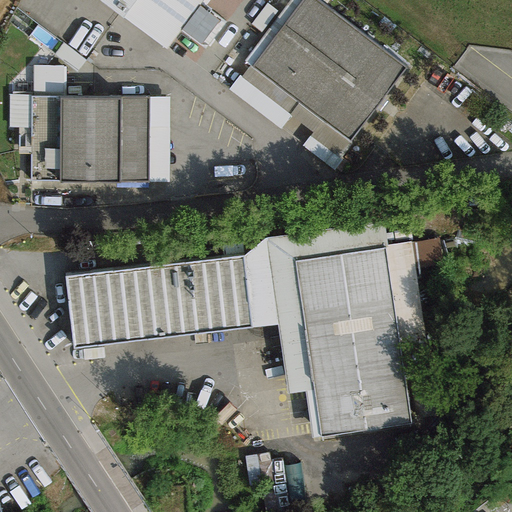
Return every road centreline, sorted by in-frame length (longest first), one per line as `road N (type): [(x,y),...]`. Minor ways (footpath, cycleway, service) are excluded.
road 1 (residential): [(0,228),(248,212),(511,163)]
road 2 (secondary): [(111,511),(0,337)]
